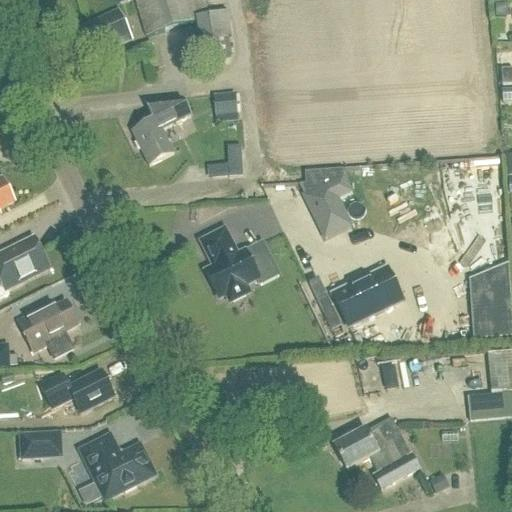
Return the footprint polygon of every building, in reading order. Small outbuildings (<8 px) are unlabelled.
[(207,12),(203,0),(134,0),(147,40),(197,23),(195,16),(207,12)] [(101,57),(133,42),(119,13),(73,35),(85,60),(99,54),(101,57)] [(205,64),(231,59),(228,39),(202,44),(205,64)] [(214,99),(215,119),(237,117),(235,97),(214,99)] [(149,170),(174,158),(162,133),(190,120),(182,102),(146,107),(155,126),(133,137),(149,170)] [(229,169),(230,181),(243,180),(242,169),(229,169)] [(344,182),(344,172),(305,175),(306,187),(302,187),(322,226),(344,215),(331,189),(344,182)] [(0,217),(2,217),(0,212),(0,211),(15,204),(3,180),(0,181),(0,217)] [(237,260),(225,234),(201,246),(214,271),(206,276),(219,303),(226,299),(230,306),(249,297),(245,289),(258,283),(245,256),(237,260)] [(0,303),(9,299),(7,296),(51,274),(34,241),(8,254),(0,258),(0,303)] [(349,331),(403,305),(387,273),(333,299),(349,331)] [(53,306),(18,324),(34,356),(48,349),(55,362),(72,354),(64,337),(78,330),(66,305),(55,311),(53,306)] [(469,320),(471,344),(511,341),(510,317),(469,320)] [(8,351),(0,351),(0,371),(9,371),(8,351)] [(114,401),(102,376),(70,392),(63,379),(40,391),(52,414),(73,403),(81,418),(114,401)] [(511,401),(469,406),(471,428),(511,424),(511,401)] [(412,459),(392,422),(367,435),(366,434),(335,450),(347,474),(370,461),(386,491),(420,473),(412,459)] [(41,440),(61,438),(61,437),(21,439),(23,463),(43,462),(41,440)] [(137,491),(136,488),(153,479),(140,452),(125,460),(118,457),(110,442),(84,456),(91,470),(88,472),(95,487),(99,486),(107,502),(125,493),(126,496),(137,491)]
